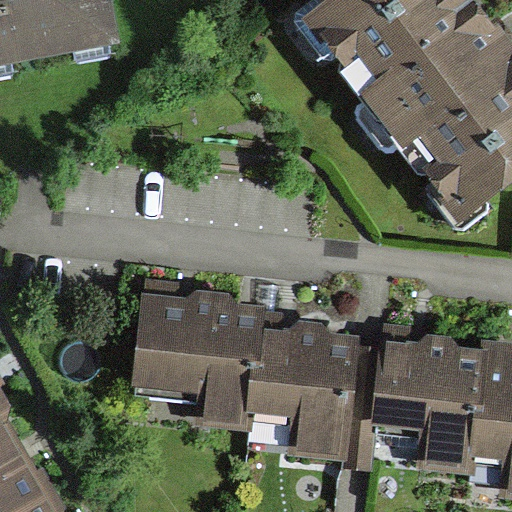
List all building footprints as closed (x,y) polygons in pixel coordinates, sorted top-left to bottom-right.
[(115,0),(0,0),(0,76),(126,54),(115,0)] [(511,50),(476,0),(358,0),(318,29),(461,231),(511,194),(511,50)] [(200,424),(251,428),(255,381),(263,382),(265,350),(268,320),(150,311),(144,395),(202,400),(200,424)] [(370,358),(265,350),(263,382),(255,381),(251,428),(294,431),(292,463),(361,468),(370,358)] [(423,471),(469,475),(477,365),(391,358),(385,436),(426,439),(423,471)] [(503,496),(511,497),(511,367),(477,365),(469,475),(504,478),(503,496)] [(0,428),(13,421),(0,399),(0,428)] [(0,511),(19,511),(35,503),(0,444),(0,511)] [(40,511),(35,503),(19,511),(40,511)]
